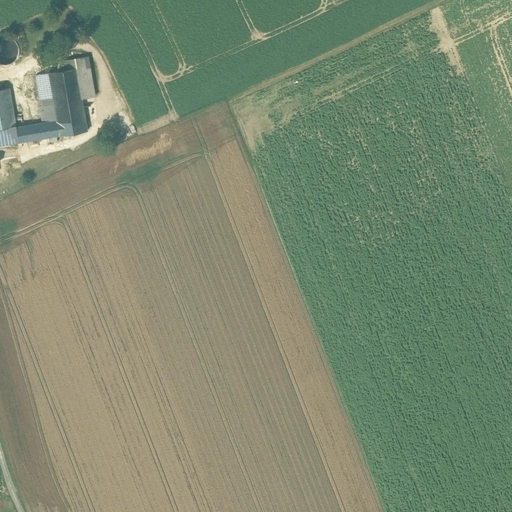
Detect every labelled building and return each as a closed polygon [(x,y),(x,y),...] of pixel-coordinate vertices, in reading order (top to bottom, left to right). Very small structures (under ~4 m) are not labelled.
[(18,56),(19,50),(18,45),(15,40),(10,37),(5,36),(0,37),(0,63),(5,65),(10,64),(15,61),(18,56)] [(16,127),(6,129),(9,144),(87,130),(76,67),(36,74),(42,105),(39,106),(42,122),(16,127)] [(9,88),(0,89),(0,130),(6,129),(16,127),(9,88)] [(137,133),(126,112),(115,117),(126,139),(137,133)] [(6,129),(0,130),(0,145),(9,144),(6,129)]
